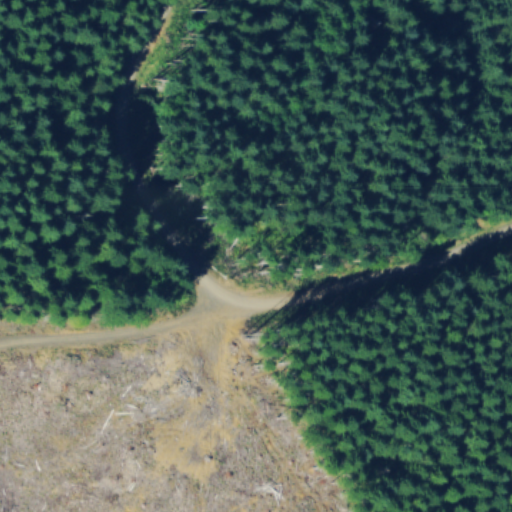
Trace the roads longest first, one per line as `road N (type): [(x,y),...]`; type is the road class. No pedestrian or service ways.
road 1 (track): [(511,413),(433,459),(306,459),(209,416),(191,368),(228,83),(222,0)]
road 2 (track): [(268,442),(0,447)]
